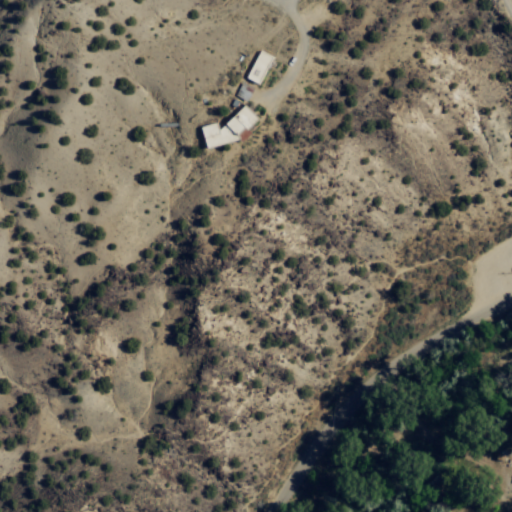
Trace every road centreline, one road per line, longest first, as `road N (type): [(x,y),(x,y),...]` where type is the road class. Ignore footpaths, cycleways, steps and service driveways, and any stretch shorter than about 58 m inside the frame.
road 1 (tertiary): [(511,298),(427,344),(340,408),(271,511)]
road 2 (residential): [(381,374),(447,428),(511,430)]
